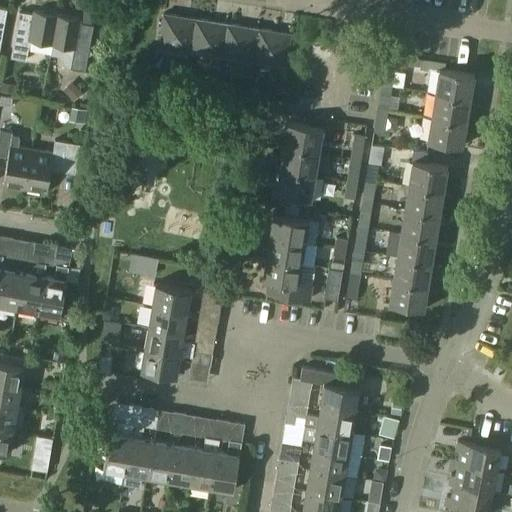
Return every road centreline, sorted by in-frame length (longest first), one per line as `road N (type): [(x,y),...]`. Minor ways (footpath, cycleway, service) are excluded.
road 1 (residential): [(446,367),(511,197)]
road 2 (residential): [(446,367),(284,342)]
road 3 (residential): [(511,37),(352,7)]
road 4 (residential): [(404,511),(419,433),(446,367)]
road 5 (residential): [(84,385),(222,404)]
road 6 (residential): [(284,342),(234,334),(222,404)]
